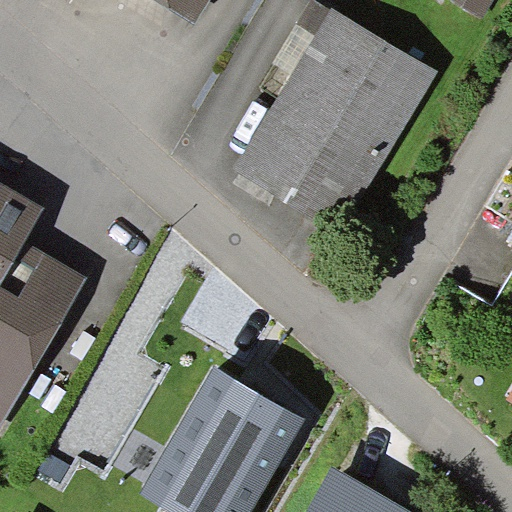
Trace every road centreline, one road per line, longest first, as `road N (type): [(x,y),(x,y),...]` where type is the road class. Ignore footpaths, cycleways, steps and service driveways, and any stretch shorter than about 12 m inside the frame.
road 1 (residential): [(0,22),(358,353)]
road 2 (residential): [(511,90),(358,353)]
road 3 (residential): [(358,353),(511,506)]
